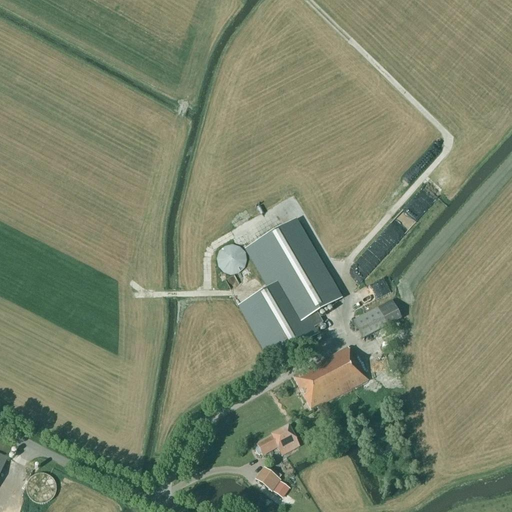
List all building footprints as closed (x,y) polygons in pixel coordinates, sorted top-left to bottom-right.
[(318,315),(340,302),(295,223),(247,250),(269,289),(240,306),(272,361),(316,337),(311,329),(322,322),(318,315)] [(240,249),(232,246),(225,248),(219,253),(217,261),(218,268),(224,274),(231,276),(238,274),(244,269),(246,262),(245,254),(240,249)] [(382,295),(391,291),(384,276),(375,280),(382,295)] [(391,302),(353,322),(362,341),(400,321),(391,302)] [(353,358),(347,349),(292,378),(311,412),(367,382),(354,357),(353,358)] [(262,457),(277,449),(281,458),(299,449),(288,429),(271,438),(272,439),(257,447),(258,449),(256,450),(255,452),(257,456),(259,456),(261,455),(262,457)] [(281,477),(270,469),(267,473),(263,470),(254,482),(272,494),(277,486),(280,482),(278,480),(281,477)] [(54,497),(55,497),(55,495),(56,494),(56,491),(56,490),(56,488),(56,487),(55,485),(54,484),(54,482),(52,481),(52,480),(51,479),(50,478),(48,477),(47,477),(45,476),(44,476),(41,475),(40,475),(39,476),(37,476),(36,476),(34,477),(33,478),(32,479),(30,480),(29,481),(28,482),(27,484),(27,486),(26,487),(26,489),(26,490),(26,491),(26,493),(26,494),(27,496),(27,497),(29,499),(29,500),(30,501),(31,502),(32,503),(34,504),(35,504),(37,505),(38,505),(39,505),(41,505),(42,505),(44,505),(45,505),(46,505),(47,504),(48,503),(50,503),(51,502),(52,501),(53,500),(54,498),(54,497)] [(277,486),(272,494),(277,498),(281,492),(282,492),(287,486),(280,481),(280,482),(277,486)]
